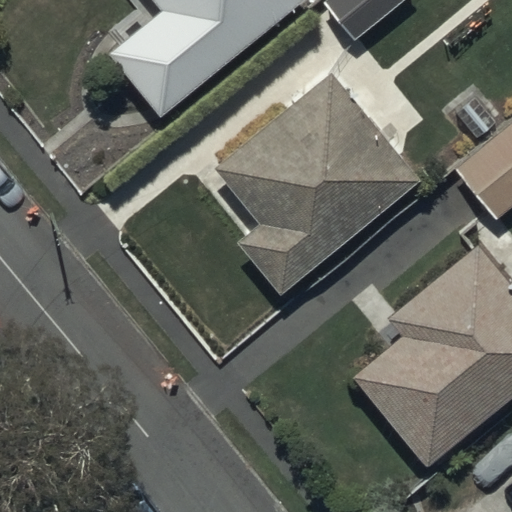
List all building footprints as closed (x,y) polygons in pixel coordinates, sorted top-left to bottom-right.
[(159,102),(280,0),(153,0),(106,40),(159,102)] [(327,0),(350,31),(390,0),(327,0)] [(416,166),(326,60),(212,156),(258,211),(234,231),(277,283),(416,166)] [(511,110),(453,158),(494,208),(511,193),(511,110)] [(426,454),(511,379),(511,283),(470,234),(384,309),(397,323),(349,365),(426,454)]
